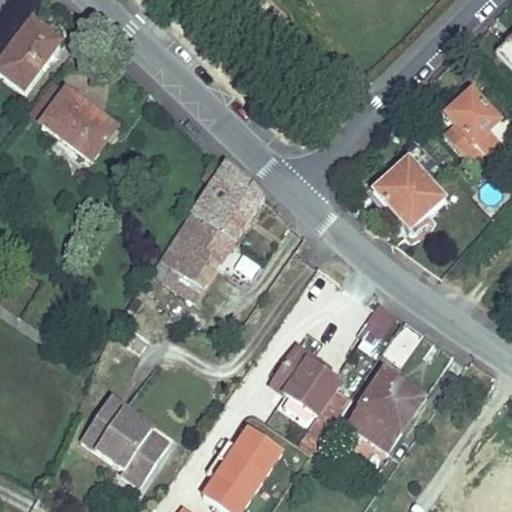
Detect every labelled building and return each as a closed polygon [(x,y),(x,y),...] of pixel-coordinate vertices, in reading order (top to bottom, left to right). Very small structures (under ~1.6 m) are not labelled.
[(0,75),(25,94),(61,45),(33,23),(11,53),(13,55),(0,72),(0,75)] [(511,37),(505,44),(509,47),(499,57),(511,70),(511,37)] [(499,57),(509,47),(505,44),(496,53),(499,57)] [(0,72),(13,55),(11,53),(0,66),(0,72)] [(43,128),(67,96),(54,88),(31,119),(43,128)] [(501,146),(490,134),(500,125),(472,95),(447,119),(456,129),(447,138),(474,166),(484,157),(487,160),(501,146)] [(116,133),(67,96),(43,128),(92,165),(116,133)] [(446,203),(409,164),(374,196),(386,209),(391,204),(415,231),(446,203)] [(235,246),(265,201),(229,166),(193,218),(177,242),(219,269),(235,246)] [(415,231),(391,204),(386,209),(410,235),(415,231)] [(204,291),(219,269),(177,242),(162,265),(172,271),(204,291)] [(204,291),(172,271),(163,284),(195,305),(204,291)] [(319,327),(341,342),(365,307),(344,292),(319,327)] [(377,351),(398,321),(379,307),(358,338),(377,351)] [(54,344),(21,322),(0,308),(0,318),(49,351),(54,344)] [(402,367),(424,338),(406,326),(385,356),(402,367)] [(337,393),(340,388),(326,379),(310,368),(313,363),(298,352),(273,388),(318,420),(322,422),(313,436),(322,443),(350,402),(337,393)] [(329,374),(313,363),(310,368),(326,379),(329,374)] [(397,385),(384,377),(383,380),(395,388),(397,385)] [(388,457),(423,403),(397,385),(395,388),(383,380),(362,411),(351,403),(335,427),(345,434),(349,430),(388,457)] [(148,480),(170,447),(153,435),(125,415),(128,410),(113,400),(82,445),(124,474),(125,475),(130,467),(148,480)] [(156,430),(128,410),(125,415),(153,435),(156,430)] [(313,436),(322,422),(318,420),(309,433),(313,436)] [(241,433),(226,460),(285,494),(301,466),(241,433)] [(222,462),(203,489),(238,511),(270,511),(279,500),(222,462)] [(140,491),(148,480),(130,467),(125,475),(124,474),(121,479),(140,491)] [(227,511),(202,492),(185,511),(227,511)]
